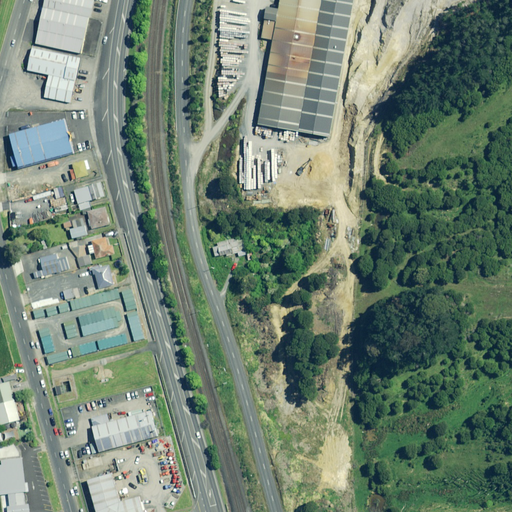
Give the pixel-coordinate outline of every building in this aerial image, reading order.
[(90,1),(86,0),(40,0),(30,44),(77,54),(90,1)] [(356,0),(278,0),(258,132),(334,144),(356,0)] [(77,60),(28,49),(23,71),(45,76),(72,83),(77,60)] [(66,105),(72,83),(45,76),(39,99),(66,105)] [(4,137),(13,170),(70,155),(61,121),(4,137)] [(62,169),(59,160),(46,164),(48,172),(62,169)] [(90,169),(87,160),(72,164),(76,179),(88,175),(87,170),(90,169)] [(105,196),(101,182),(74,191),(80,210),(91,207),(89,201),(105,196)] [(87,212),(89,219),(87,219),(89,227),(91,227),(92,229),(109,225),(105,207),(87,212)] [(87,235),(84,226),(70,229),(72,238),(87,235)] [(109,245),(107,237),(92,241),(93,245),(88,246),(90,253),(94,252),(96,259),(114,254),(112,245),(109,245)] [(239,252),(237,240),(218,243),(218,246),(213,247),(214,256),(239,252)] [(61,271),(56,254),(40,258),(44,276),(61,271)] [(91,264),(89,256),(77,259),(79,267),(91,264)] [(113,285),(108,265),(92,269),(93,274),(95,274),(98,289),(113,285)] [(130,284),(120,286),(127,311),(137,308),(130,284)] [(83,291),(82,286),(63,290),(65,300),(94,294),(93,289),(83,291)] [(120,298),(118,289),(71,301),(73,310),(120,298)] [(69,303),(58,306),(60,313),(71,310),(69,303)] [(58,315),(56,306),(46,309),(48,317),(58,315)] [(124,314),(122,306),(103,311),(105,319),(124,314)] [(44,308),(32,311),(34,320),(45,317),(44,308)] [(74,321),(64,323),(66,331),(76,328),(74,321)] [(64,331),(62,324),(50,327),(52,334),(64,331)] [(49,326),(38,330),(40,338),(51,335),(49,326)] [(43,344),(53,340),(51,335),(42,339),(43,344)] [(17,379),(16,374),(3,378),(4,382),(17,379)] [(5,382),(0,383),(0,425),(17,420),(5,382)] [(71,391),(68,384),(55,387),(57,395),(71,391)] [(146,412),(88,428),(95,454),(153,439),(146,412)] [(15,427),(5,430),(8,441),(18,438),(15,427)] [(23,511),(18,462),(0,463),(0,497),(3,497),(4,511),(23,511)] [(108,475),(83,483),(91,511),(138,511),(134,499),(117,504),(108,475)]
